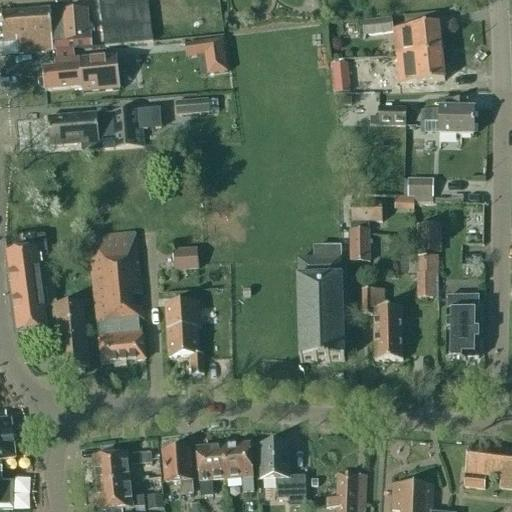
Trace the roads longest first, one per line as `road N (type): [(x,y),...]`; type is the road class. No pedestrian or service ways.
road 1 (tertiary): [(493,429),(58,407)]
road 2 (residential): [(493,429),(496,0)]
